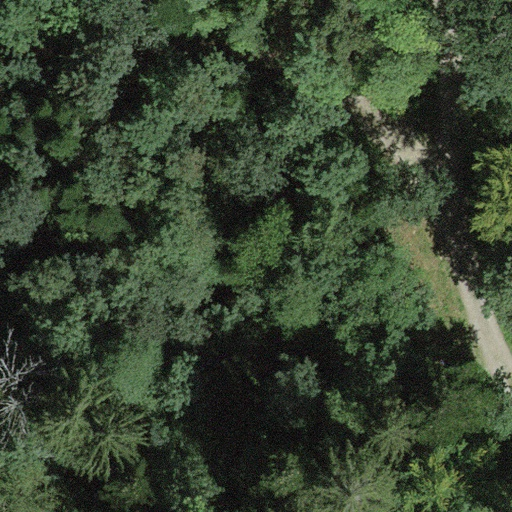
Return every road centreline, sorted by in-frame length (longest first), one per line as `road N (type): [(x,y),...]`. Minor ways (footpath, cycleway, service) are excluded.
road 1 (track): [(432,178),(328,83),(229,56),(0,38)]
road 2 (track): [(440,0),(448,29),(432,178),(500,387),(511,399)]
